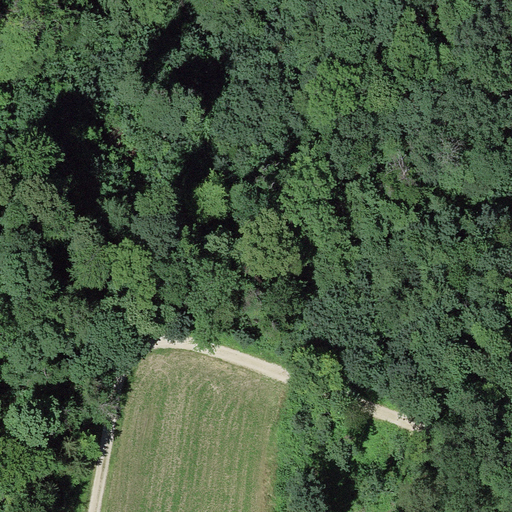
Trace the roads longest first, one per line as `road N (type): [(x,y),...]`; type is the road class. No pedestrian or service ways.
road 1 (track): [(92,511),(117,365),(124,352),(152,340),(228,351),(511,459)]
road 2 (track): [(311,383),(302,340),(247,267),(212,164),(215,0)]
road 3 (track): [(0,413),(29,381),(76,355),(124,352)]
